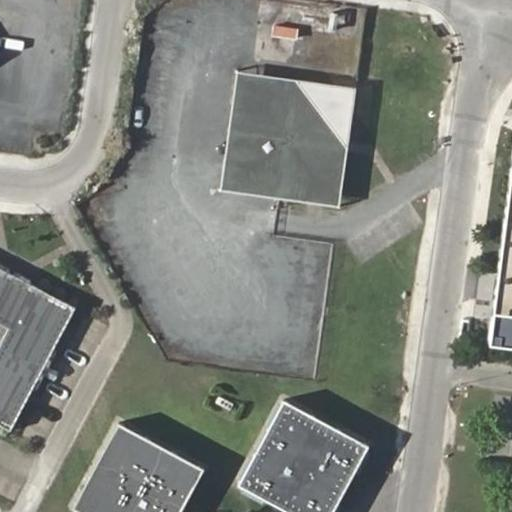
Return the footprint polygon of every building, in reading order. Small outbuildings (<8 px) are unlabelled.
[(234,73),(225,131),(258,106),(291,80),(234,73)] [(258,106),(225,131),(251,164),(276,198),(310,172),(344,145),(318,113),(291,80),(258,106)] [(352,89),(291,80),(318,113),(344,145),(349,116),(352,89)] [(251,164),(225,131),(221,165),(218,189),(276,198),(251,164)] [(310,172),(276,198),(337,206),(341,173),(344,145),(310,172)] [(511,151),(487,335),(511,338),(511,151)] [(0,273),(0,434),(13,441),(77,313),(0,273)] [(284,400),(236,483),(286,511),(329,511),(366,449),(284,400)] [(124,414),(74,498),(99,511),(175,511),(203,464),(124,414)]
